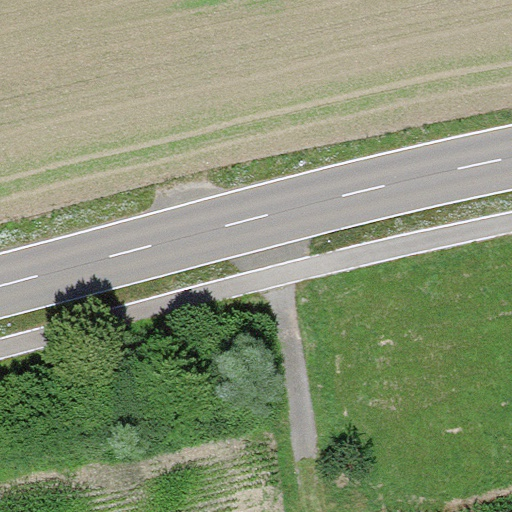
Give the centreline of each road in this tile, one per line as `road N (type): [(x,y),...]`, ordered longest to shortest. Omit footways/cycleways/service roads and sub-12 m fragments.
road 1 (secondary): [(511,159),(0,283)]
road 2 (track): [(264,216),(317,511)]
